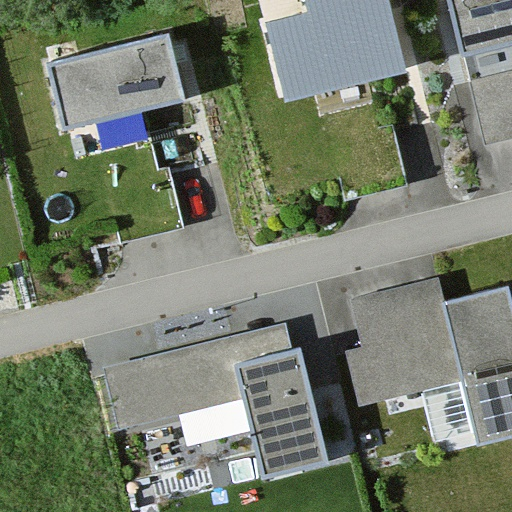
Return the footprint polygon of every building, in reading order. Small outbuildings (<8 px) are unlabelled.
[(402,70),(386,0),(305,0),(310,21),(277,28),(291,94),(402,70)] [(511,0),(449,0),(487,141),(511,134),(511,0)] [(53,68),(70,130),(192,96),(175,35),(53,68)] [(511,446),(511,299),(455,311),(449,284),(353,305),(364,356),(350,359),(362,414),(478,390),(491,451),(511,446)] [(342,473),(314,355),(288,361),(281,332),(108,372),(124,439),(249,410),(267,490),(342,473)]
